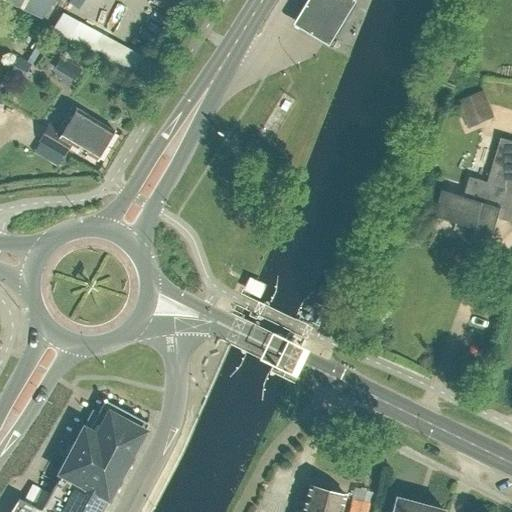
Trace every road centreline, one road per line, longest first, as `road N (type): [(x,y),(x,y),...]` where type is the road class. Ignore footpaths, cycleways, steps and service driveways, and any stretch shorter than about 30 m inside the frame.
road 1 (track): [(460,0),(321,339)]
road 2 (primary): [(511,464),(330,377)]
road 3 (primary): [(137,252),(148,213),(206,107),(206,89)]
road 4 (primary): [(206,89),(188,97),(96,227)]
road 5 (primary): [(308,366),(213,321),(145,304)]
road 6 (unclassified): [(238,511),(270,452),(313,409),(330,377)]
road 7 (primary): [(0,455),(76,345)]
